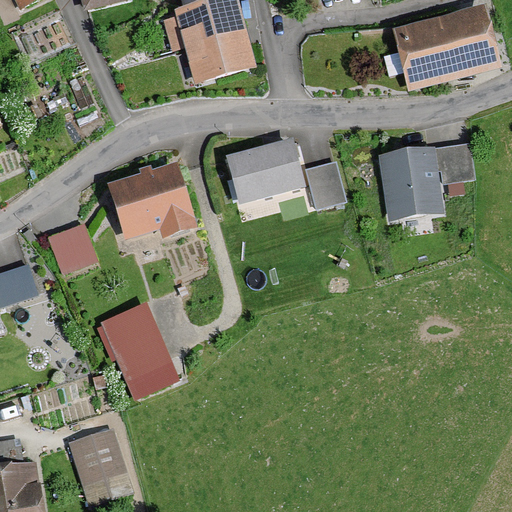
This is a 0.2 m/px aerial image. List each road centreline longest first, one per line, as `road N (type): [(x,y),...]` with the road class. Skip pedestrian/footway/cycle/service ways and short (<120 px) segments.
road 1 (residential): [(0,224),(130,141),(188,123),(437,109),(511,87)]
road 2 (unknown): [(296,115),(285,46),(301,28),(382,22),(450,0)]
road 3 (unknown): [(130,141),(77,3)]
